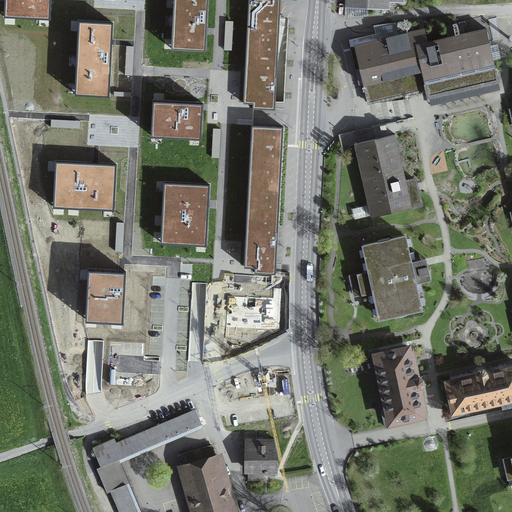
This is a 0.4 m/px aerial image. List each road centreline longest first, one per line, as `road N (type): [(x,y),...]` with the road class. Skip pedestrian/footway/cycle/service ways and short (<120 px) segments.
road 1 (primary): [(317,0),(303,332)]
road 2 (unclassified): [(303,332),(140,410),(0,456)]
road 3 (primary): [(303,332),(342,511)]
